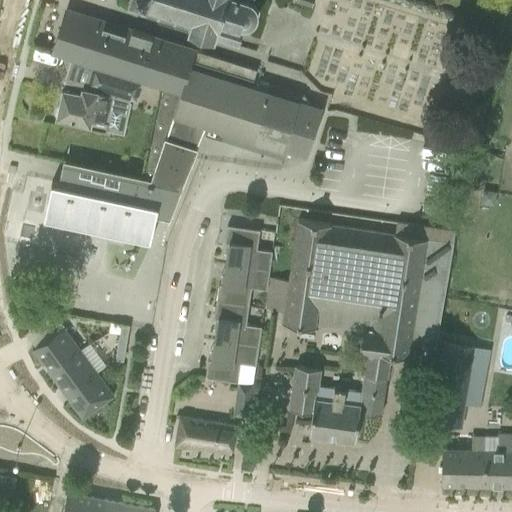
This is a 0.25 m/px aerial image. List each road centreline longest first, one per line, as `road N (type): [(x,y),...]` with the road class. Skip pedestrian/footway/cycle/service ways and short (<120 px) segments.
road 1 (residential): [(197,210),(176,266),(141,477)]
road 2 (tertiary): [(440,511),(185,487)]
road 3 (tertiary): [(141,477),(54,450),(15,410)]
